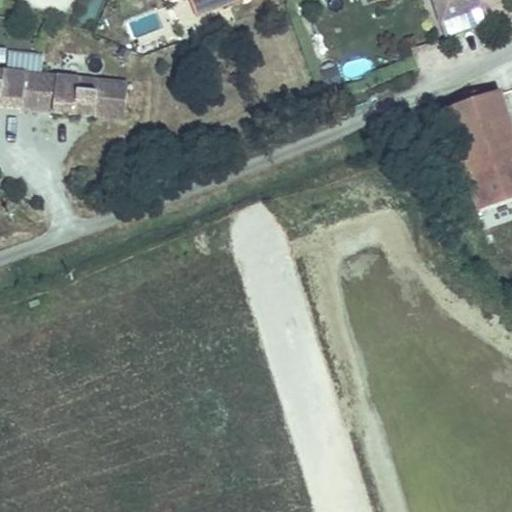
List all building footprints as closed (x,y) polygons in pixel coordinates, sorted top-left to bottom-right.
[(94,28),(102,0),(81,0),(75,23),(94,28)] [(167,0),(168,3),(176,0),(189,0),(196,18),(247,0),(167,0)] [(490,0),(440,0),(452,35),(497,18),(490,0)] [(366,56),(321,74),(328,89),(372,71),(366,56)] [(118,116),(121,81),(0,70),(0,105),(70,112),(71,107),(88,109),(88,113),(118,116)] [(456,109),(489,204),(511,195),(511,91),(511,89),(456,109)]
